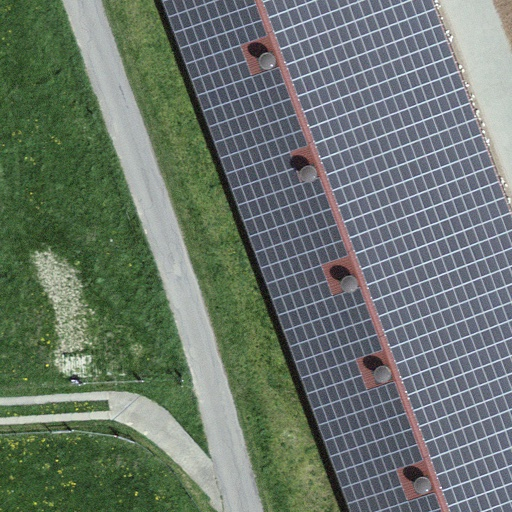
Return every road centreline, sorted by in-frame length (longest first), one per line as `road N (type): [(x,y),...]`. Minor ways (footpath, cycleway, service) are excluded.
road 1 (unclassified): [(244,511),(203,358),(78,0)]
road 2 (track): [(243,507),(128,409),(0,412)]
